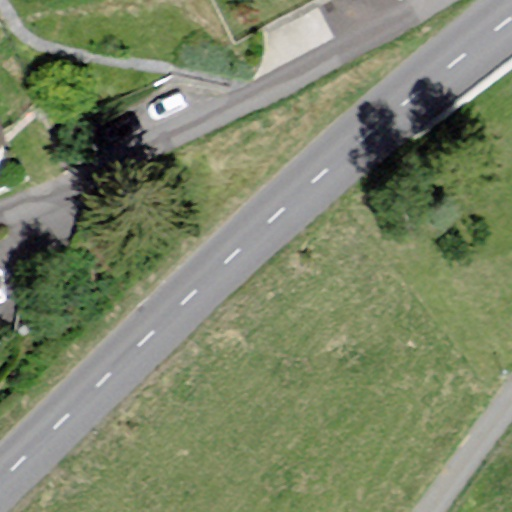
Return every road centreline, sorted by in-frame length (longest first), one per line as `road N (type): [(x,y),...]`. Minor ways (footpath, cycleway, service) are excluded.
road 1 (secondary): [(0,474),(219,264),(511,13)]
road 2 (unclassified): [(0,213),(347,51),(436,0)]
road 3 (unclassified): [(511,400),(431,511)]
